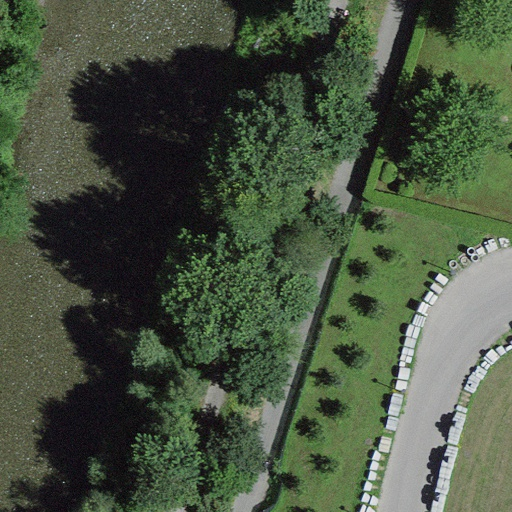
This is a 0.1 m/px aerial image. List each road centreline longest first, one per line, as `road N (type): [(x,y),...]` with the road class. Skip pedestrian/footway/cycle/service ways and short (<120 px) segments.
road 1 (residential): [(216,511),(399,0)]
road 2 (track): [(334,0),(172,511)]
